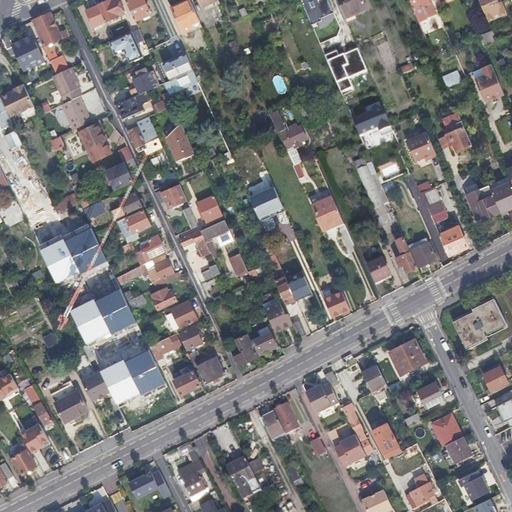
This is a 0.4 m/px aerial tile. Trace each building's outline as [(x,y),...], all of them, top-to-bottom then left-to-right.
[(93,26),(124,12),(119,0),(109,0),(86,10),(93,26)] [(143,0),(126,0),(135,20),(150,13),(147,7),(145,2),(143,0)] [(194,9),(190,0),(181,0),(171,5),(180,27),(199,19),(194,9)] [(334,14),(327,0),(301,0),(312,25),(321,21),(320,19),(334,14)] [(336,0),(345,18),(346,21),(367,12),(361,0),(336,0)] [(409,0),(411,5),(419,21),(436,13),(430,0),(409,0)] [(479,0),(488,20),(507,12),(501,0),(479,0)] [(51,13),(32,21),(51,62),(56,73),(68,67),(63,56),(57,58),(50,44),(62,39),(63,40),(72,36),(69,30),(63,33),(64,34),(61,35),(53,18),(51,13)] [(139,29),(110,41),(115,54),(124,50),(129,61),(142,55),(137,43),(144,40),(139,29)] [(2,40),(7,49),(12,47),(14,46),(7,34),(2,40)] [(14,46),(12,47),(23,70),(31,66),(33,70),(45,65),(32,37),(14,46)] [(338,56),(337,52),(326,56),(342,95),(355,89),(350,77),(367,70),(358,48),(338,56)] [(183,55),(164,63),(171,81),(191,73),(183,55)] [(491,62),(472,71),(485,101),(504,93),(491,62)] [(400,68),(403,73),(413,68),(411,63),(400,68)] [(68,67),(56,73),(53,74),(66,102),(80,96),(83,95),(78,85),(81,84),(72,66),(68,67)] [(132,97),(143,92),(152,88),(160,85),(155,75),(150,76),(146,68),(136,72),(139,80),(134,83),(135,88),(129,91),(132,97)] [(457,69),(442,75),(447,86),(462,80),(457,69)] [(166,89),(163,83),(160,85),(152,88),(154,94),(166,89)] [(25,88),(23,85),(14,89),(14,91),(1,97),(10,115),(22,110),(26,116),(36,111),(25,88)] [(132,97),(120,103),(126,117),(144,109),(141,103),(147,100),(143,92),(132,97)] [(80,96),(66,102),(61,105),(73,129),(91,121),(80,96)] [(155,105),(158,113),(174,106),(170,98),(155,105)] [(269,113),(275,126),(293,166),(300,163),(293,148),(301,144),(300,142),(306,139),(300,126),(298,127),(296,123),(284,129),(275,110),(269,113)] [(363,121),(372,141),(390,132),(382,113),(363,121)] [(149,117),(125,127),(127,132),(131,131),(139,151),(148,147),(147,143),(159,138),(149,117)] [(442,149),(450,146),(453,145),(457,152),(473,145),(465,126),(461,127),(458,121),(453,123),(456,130),(445,135),(435,139),(438,146),(441,146),(442,149)] [(194,153),(182,124),(166,136),(176,159),(184,156),(185,157),(194,153)] [(114,153),(101,126),(81,133),(95,162),(114,153)] [(427,133),(407,142),(416,162),(425,158),(426,161),(437,156),(427,133)] [(58,136),(50,140),(55,150),(63,146),(58,136)] [(135,160),(129,147),(120,151),(126,164),(135,160)] [(379,220),(394,214),(374,167),(368,169),(366,163),(356,167),(379,220)] [(133,180),(126,164),(107,172),(115,189),(133,180)] [(165,185),(173,181),(170,173),(162,177),(165,185)] [(493,190),(511,182),(509,176),(490,185),(493,190)] [(503,213),(511,208),(511,182),(493,190),(503,213)] [(77,183),(71,186),(76,195),(80,204),(82,210),(88,207),(77,183)] [(484,222),(503,213),(493,190),(490,185),(471,194),(483,221),(484,222)] [(164,193),(166,199),(170,206),(186,199),(180,186),(164,193)] [(429,213),(434,223),(440,220),(447,217),(433,186),(420,192),(429,213)] [(282,209),(273,188),(249,198),(257,219),(282,209)] [(162,189),(156,192),(156,195),(159,202),(166,199),(164,193),(162,189)] [(113,214),(117,222),(128,218),(126,215),(142,208),(135,192),(119,199),(121,205),(123,210),(113,214)] [(483,221),(471,194),(467,196),(479,223),(483,221)] [(76,195),(53,206),(57,214),(80,204),(76,195)] [(222,214),(214,196),(198,203),(206,221),(222,214)] [(331,231),(344,224),(332,199),(313,208),(324,232),(330,229),(331,231)] [(95,204),(100,214),(103,212),(99,202),(95,204)] [(88,207),(82,210),(87,220),(100,214),(95,204),(88,207)] [(111,209),(113,214),(123,210),(121,205),(111,209)] [(184,208),(192,227),(198,225),(189,206),(184,208)] [(0,209),(0,214),(3,222),(5,224),(9,222),(2,209),(0,209)] [(151,226),(144,212),(119,223),(129,244),(132,243),(140,239),(137,232),(151,226)] [(424,231),(435,226),(434,223),(429,213),(418,217),(424,231)] [(228,229),(224,220),(201,230),(210,251),(214,258),(216,257),(215,255),(217,254),(211,240),(210,241),(209,238),(228,229)] [(435,226),(437,231),(440,229),(444,228),(440,220),(434,223),(435,226)] [(439,234),(448,255),(467,246),(458,226),(442,233),(439,234)] [(91,229),(64,242),(79,273),(106,261),(91,229)] [(201,230),(200,229),(180,238),(183,245),(195,240),(197,243),(202,255),(210,251),(201,230)] [(165,251),(158,235),(141,243),(144,249),(142,250),(147,259),(165,251)] [(407,273),(418,268),(409,248),(405,237),(396,241),(403,256),(397,259),(400,266),(404,265),(407,273)] [(64,242),(62,239),(40,250),(57,284),(79,273),(64,242)] [(195,240),(183,245),(185,248),(188,247),(193,245),(197,243),(195,240)] [(409,248),(418,268),(436,260),(428,240),(409,248)] [(129,244),(121,247),(124,253),(134,249),(132,243),(129,244)] [(231,264),(236,275),(247,270),(239,253),(231,257),(234,263),(231,264)] [(162,256),(115,277),(118,285),(155,268),(154,265),(164,261),(162,256)] [(371,276),(375,284),(391,277),(383,258),(367,265),(371,276)] [(154,265),(155,268),(160,278),(154,281),(157,287),(182,275),(179,268),(174,270),(169,259),(164,261),(154,265)] [(205,280),(221,273),(216,263),(210,266),(210,268),(201,272),(205,280)] [(247,271),(250,276),(261,271),(259,265),(247,270),(247,271)] [(13,295),(2,274),(0,275),(0,282),(7,297),(13,295)] [(289,284),(286,277),(279,280),(289,302),(296,299),(289,284)] [(289,284),(296,299),(311,293),(305,277),(289,284)] [(316,278),(322,292),(324,291),(319,277),(316,278)] [(454,323),(466,348),(487,338),(492,347),(511,336),(511,286),(501,292),(500,291),(493,295),(495,299),(473,310),(474,313),(454,323)] [(167,288),(152,294),(159,309),(177,301),(173,291),(169,293),(167,288)] [(135,321),(119,289),(95,301),(111,333),(135,321)] [(230,294),(232,299),(243,294),(241,289),(230,294)] [(122,294),(126,301),(128,301),(132,299),(129,292),(122,294)] [(325,299),(334,318),(351,310),(343,292),(325,299)] [(143,294),(132,299),(128,301),(131,307),(146,301),(143,294)] [(111,333),(95,301),(94,299),(69,311),(87,346),(111,333)] [(198,318),(190,301),(172,309),(180,326),(198,318)] [(285,313),(280,303),(265,310),(274,330),(291,323),(287,312),(285,313)] [(304,314),(314,313),(314,304),(304,304),(304,314)] [(292,323),(298,337),(305,334),(299,321),(292,323)] [(202,342),(194,326),(180,333),(187,349),(202,342)] [(270,333),(253,340),(260,355),(276,347),(270,333)] [(242,353),(234,357),(238,366),(257,358),(247,335),(237,340),(242,353)] [(149,350),(155,362),(162,358),(159,351),(172,345),(168,337),(148,347),(149,350)] [(421,352),(415,339),(390,352),(402,376),(427,363),(421,352)] [(155,362),(149,350),(124,363),(140,394),(166,383),(155,362)] [(187,354),(194,367),(198,366),(199,365),(192,352),(187,354)] [(3,358),(7,365),(15,361),(10,354),(3,358)] [(199,365),(198,366),(206,382),(211,380),(213,383),(218,381),(216,377),(224,373),(217,357),(199,365)] [(140,394),(124,363),(123,360),(100,371),(103,377),(114,399),(117,405),(140,394)] [(0,379),(10,373),(6,365),(0,368),(0,379)] [(377,365),(363,372),(373,392),(387,384),(377,365)] [(492,371),(484,375),(491,392),(509,383),(501,366),(492,371)] [(339,384),(332,371),(325,374),(330,383),(332,387),(339,384)] [(181,395),(200,386),(194,373),(175,382),(181,395)] [(0,396),(2,401),(24,391),(16,374),(0,381),(0,396)] [(114,399),(103,377),(84,386),(85,389),(95,407),(114,399)] [(441,392),(436,382),(418,391),(427,409),(445,400),(441,392)] [(317,413),(339,402),(332,387),(330,383),(323,386),(322,384),(306,392),(317,413)] [(43,403),(34,388),(27,392),(35,407),(43,403)] [(89,412),(78,392),(51,406),(63,426),(89,412)] [(383,413),(374,395),(368,398),(377,416),(383,413)] [(492,422),(495,431),(511,425),(511,398),(493,406),(498,420),(492,422)] [(55,424),(46,409),(43,403),(35,407),(46,429),(55,424)] [(301,428),(288,403),(281,407),(280,404),(276,406),(277,409),(274,410),(275,412),(286,434),(286,435),(301,428)] [(344,408),(368,454),(373,451),(364,434),(362,428),(354,412),(356,411),(353,403),(344,408)] [(286,434),(275,412),(262,419),(273,441),(286,434)] [(422,422),(418,413),(405,419),(409,428),(422,422)] [(457,425),(452,414),(433,424),(444,447),(447,445),(463,437),(457,425)] [(57,429),(55,424),(46,429),(48,434),(57,429)] [(403,451),(389,424),(373,432),(387,459),(403,451)] [(345,467),(367,455),(356,434),(341,442),(342,444),(335,448),(345,467)] [(463,437),(447,445),(456,463),(473,455),(468,446),(463,437)] [(312,444),(319,456),(327,452),(321,439),(312,444)] [(180,449),(184,456),(189,453),(191,458),(193,457),(195,461),(199,459),(191,444),(180,449)] [(37,467),(24,445),(16,449),(17,453),(13,457),(23,475),(37,467)] [(227,467),(247,505),(251,503),(248,497),(262,490),(246,458),(227,467)] [(186,484),(193,497),(207,490),(199,476),(206,472),(200,460),(179,471),(186,484)] [(0,467),(0,468),(0,469),(7,480),(13,477),(5,464),(0,467)] [(305,484),(295,464),(287,468),(295,484),(297,487),(301,485),(305,484)] [(0,469),(0,468),(0,488),(9,483),(7,480),(0,469)] [(480,477),(476,470),(459,479),(462,486),(465,484),(473,501),(491,492),(486,483),(483,476),(480,477)] [(130,484),(138,498),(160,487),(165,497),(172,493),(160,471),(154,475),(153,472),(130,484)] [(199,476),(207,490),(214,486),(206,472),(199,476)] [(406,495),(413,509),(419,506),(431,500),(428,495),(435,491),(430,483),(429,483),(425,474),(418,478),(419,482),(417,483),(419,488),(406,495)] [(209,495),(207,490),(193,497),(186,484),(183,485),(193,502),(209,495)] [(369,511),(387,511),(394,508),(385,490),(364,501),(369,511)] [(437,494),(441,501),(446,499),(443,491),(437,494)] [(439,502),(444,511),(453,511),(446,499),(441,501),(439,502)] [(117,511),(111,500),(87,511),(117,511)]
